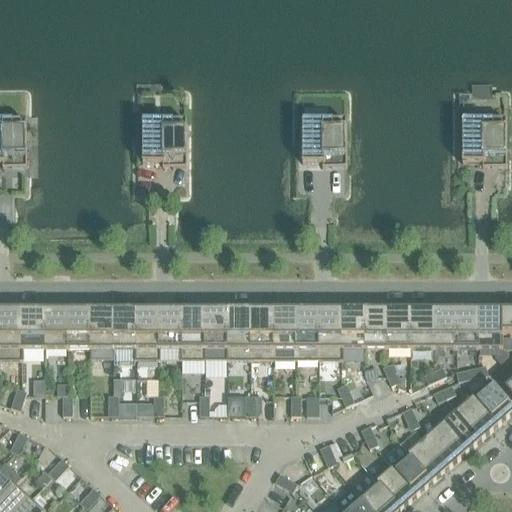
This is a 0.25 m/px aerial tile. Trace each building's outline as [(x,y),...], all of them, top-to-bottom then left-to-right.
[(27,125),(0,125),(0,167),(3,167),(3,171),(27,171),(27,125)] [(187,171),(187,125),(143,125),(143,167),(163,167),(163,171),(187,171)] [(347,125),(303,125),(303,167),(323,167),(323,171),(347,171),(347,125)] [(507,125),(463,125),(463,167),(483,167),(483,171),(507,171),(507,125)] [(503,338),(511,337),(511,314),(503,315),(503,338)] [(0,365),(22,365),(22,315),(0,315),(0,365)] [(23,353),(44,353),(44,315),(22,315),(22,365),(23,365),(23,353)] [(44,353),(67,353),(67,315),(44,315),(44,353)] [(67,353),(90,353),(90,315),(67,315),(67,353)] [(113,363),(113,353),(113,315),(90,315),(90,353),(90,363),(113,363)] [(135,365),(136,365),(136,315),(113,315),(113,353),(135,353),(135,365)] [(136,365),(159,365),(159,315),(136,315),(136,365)] [(180,365),(182,365),(182,315),(159,315),(159,365),(161,365),(161,353),(180,353),(180,365)] [(182,365),(205,365),(205,315),(182,315),(182,365)] [(227,365),(228,365),(228,315),(205,315),(205,365),(206,365),(206,353),(227,353),(227,365)] [(228,365),(251,365),(251,315),(228,315),(228,365)] [(251,365),(274,365),(274,315),(251,315),(251,365)] [(274,365),(297,365),(297,315),(274,315),(274,365)] [(297,365),(320,365),(320,315),(297,315),(297,365)] [(320,365),(343,365),(343,315),(320,315),(320,365)] [(344,353),(366,353),(366,315),(343,315),(343,365),(344,365),(344,353)] [(366,353),(389,353),(389,315),(366,315),(366,353)] [(389,353),(412,353),(412,315),(389,315),(389,353)] [(412,353),(435,353),(434,315),(412,315),(412,353)] [(435,353),(458,353),(457,315),(434,315),(435,353)] [(458,353),(480,353),(480,315),(457,315),(458,353)] [(503,341),(503,338),(503,315),(480,315),(480,353),(503,353),(503,341)] [(511,340),(503,341),(503,353),(511,353),(511,340)] [(384,373),(388,382),(397,378),(392,369),(384,373)] [(486,371),(476,373),(478,383),(489,380),(486,371)] [(443,372),(434,376),(438,386),(447,381),(443,372)] [(476,373),(467,375),(469,385),(478,383),(476,373)] [(469,385),(467,375),(457,377),(459,387),(469,385)] [(438,386),(434,376),(425,380),(429,390),(438,386)] [(397,378),(388,382),(392,391),(397,389),(401,387),(399,383),(397,378)] [(504,382),(499,387),(506,394),(511,388),(511,386),(508,382),(504,382)] [(401,387),(397,389),(398,393),(405,395),(405,383),(399,383),(401,387)] [(113,394),(122,394),(122,384),(113,384),(113,394)] [(511,410),(491,386),(474,401),(499,429),(511,417),(511,410)] [(67,389),(57,389),(57,401),(63,401),(67,401),(67,389)] [(338,394),(342,403),(351,398),(346,389),(338,394)] [(45,399),(54,399),(54,391),(46,391),(45,399)] [(452,391),(443,395),(447,404),(456,400),(452,391)] [(18,394),(14,403),(24,407),(27,397),(18,394)] [(447,404),(443,395),(434,399),(438,408),(447,404)] [(351,398),(342,403),(346,412),(355,408),(351,398)] [(63,401),(63,411),(73,411),(73,401),(67,401),(63,401)] [(109,401),(109,411),(119,411),(119,401),(109,401)] [(154,401),(154,411),(164,411),(164,401),(154,401)] [(200,401),(200,411),(210,411),(210,401),(200,401)] [(246,401),(246,411),(256,411),(256,401),(255,401),(251,401),(246,401)] [(292,401),(292,411),(302,411),(302,401),(292,401)] [(474,401),(458,415),(482,443),(499,429),(474,401)] [(24,407),(14,403),(11,413),(21,416),(24,407)] [(73,411),(63,411),(63,421),(73,421),(73,411)] [(119,411),(109,411),(109,421),(119,421),(119,411)] [(164,411),(154,411),(154,421),(165,421),(164,411)] [(210,411),(200,411),(200,421),(210,421),(210,411)] [(256,411),(246,411),(246,421),(256,421),(256,411)] [(302,411),(292,411),(292,421),(302,421),(302,411)] [(307,412),(307,421),(320,421),(320,412),(307,412)] [(403,417),(407,426),(416,422),(412,413),(403,417)] [(458,415),(441,429),(466,458),(482,443),(458,415)] [(416,422),(407,426),(411,436),(420,432),(416,422)] [(441,429),(425,444),(450,472),(466,458),(441,429)] [(362,436),(366,445),(375,441),(371,431),(362,436)] [(20,438),(15,446),(24,451),(29,442),(20,438)] [(375,441),(366,445),(370,454),(379,450),(375,441)] [(425,444),(409,458),(433,486),(450,472),(425,444)] [(24,451),(15,446),(11,456),(20,460),(24,451)] [(320,454),(324,463),(334,459),(330,450),(320,454)] [(409,458),(392,472),(417,501),(433,486),(409,458)] [(334,459),(324,463),(329,473),(338,469),(334,459)] [(63,464),(56,471),(63,478),(70,471),(63,464)] [(0,473),(0,505),(15,490),(22,482),(6,467),(0,473)] [(63,478),(56,471),(49,479),(56,485),(63,478)] [(392,472),(376,487),(397,511),(404,511),(417,501),(392,472)] [(38,485),(44,491),(52,482),(49,479),(44,479),(38,485)] [(276,488),(285,493),(289,484),(281,479),(276,488)] [(289,484),(285,493),(293,498),(298,489),(289,484)] [(397,511),(376,487),(359,501),(368,511),(397,511)] [(0,505),(0,511),(23,511),(31,505),(15,490),(0,505)] [(94,493),(87,501),(95,507),(101,500),(94,493)] [(90,511),(95,507),(87,501),(80,508),(84,511),(90,511)] [(368,511),(359,501),(347,511),(368,511)]
